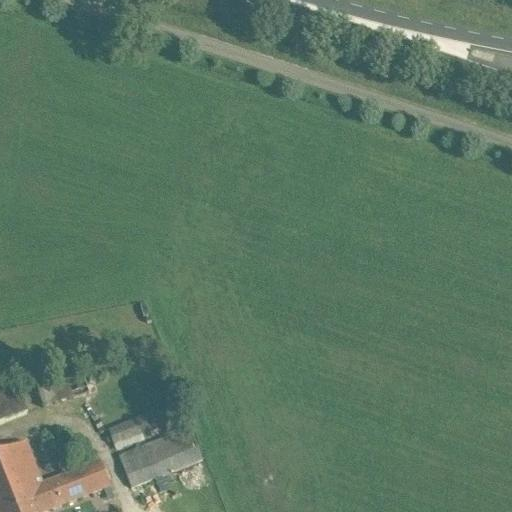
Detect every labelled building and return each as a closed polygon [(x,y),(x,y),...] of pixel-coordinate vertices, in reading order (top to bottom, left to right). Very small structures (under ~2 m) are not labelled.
[(92,371),(65,380),(71,400),(99,391),(92,371)] [(16,390),(0,396),(0,425),(26,415),(16,390)] [(115,448),(160,430),(154,413),(108,431),(115,448)] [(163,439),(118,457),(122,467),(132,490),(163,477),(201,460),(188,429),(163,439)] [(26,443),(0,453),(0,511),(54,511),(112,489),(101,462),(43,485),(26,443)]
